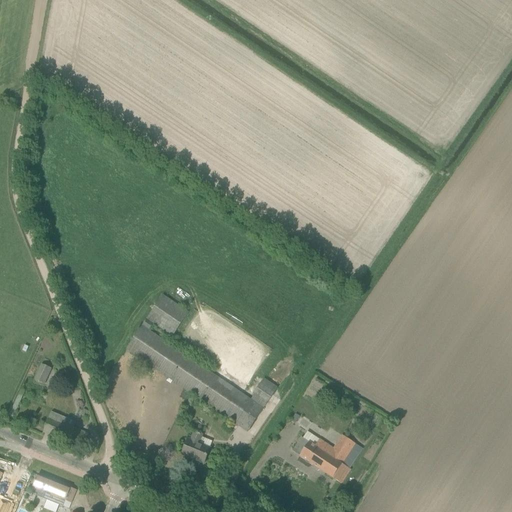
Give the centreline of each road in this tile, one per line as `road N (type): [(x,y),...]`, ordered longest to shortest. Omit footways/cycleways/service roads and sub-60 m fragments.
road 1 (track): [(119,480),(15,190),(42,0)]
road 2 (tertiary): [(119,480),(0,430)]
